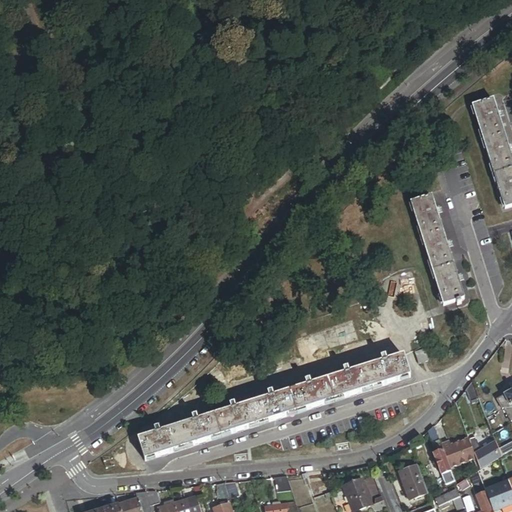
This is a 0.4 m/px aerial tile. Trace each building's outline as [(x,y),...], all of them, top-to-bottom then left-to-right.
[(511,165),(491,102),(470,109),(504,211),(511,207),(511,165)] [(430,198),(409,205),(442,308),(454,304),(455,308),(460,306),(459,302),(463,301),(430,198)] [(351,324),(287,344),(292,360),(356,341),(351,324)] [(423,352),(415,355),(418,366),(426,363),(423,352)] [(402,358),(137,442),(143,463),(409,379),(402,358)] [(480,399),(474,383),(467,393),(471,403),(480,399)] [(511,405),(505,396),(498,400),(503,409),(505,408),(511,405)] [(439,438),(435,427),(429,433),(433,444),(439,438)] [(476,439),(470,441),(474,452),(478,450),(479,451),(481,449),(476,439)] [(442,446),(440,440),(433,444),(436,451),(443,448),(442,446)] [(450,443),(442,446),(443,448),(444,450),(444,452),(451,470),(477,461),(469,441),(452,447),(450,443)] [(499,449),(497,443),(480,453),(487,466),(502,457),(499,449)] [(504,447),(499,449),(502,457),(503,459),(511,453),(511,444),(505,449),(504,447)] [(478,450),(474,452),(481,470),(487,466),(480,453),(479,451),(478,450)] [(451,470),(444,452),(442,453),(435,456),(438,464),(439,468),(442,476),(452,473),(451,470)] [(496,474),(491,466),(479,474),(482,482),(496,474)] [(429,495),(419,468),(400,475),(410,502),(429,495)] [(455,480),(452,473),(442,476),(445,484),(455,480)] [(290,491),(285,477),(274,478),(276,493),(290,491)] [(352,511),(357,511),(371,507),(365,492),(367,492),(364,482),(343,490),(352,511)] [(238,496),(234,483),(224,484),(228,500),(238,496)] [(228,501),(222,484),(215,485),(217,494),(218,503),(228,501)] [(158,504),(154,492),(145,492),(145,493),(149,507),(152,506),(158,504)] [(460,507),(464,505),(459,492),(438,500),(440,507),(451,503),(455,501),(458,508),(460,507)] [(150,511),(149,507),(145,493),(134,494),(136,500),(139,511),(150,511)] [(488,511),(493,510),(486,494),(477,498),(482,511),(488,511)] [(197,511),(194,499),(173,505),(174,511),(197,511)] [(139,511),(136,500),(118,505),(119,511),(139,511)] [(382,511),(386,511),(383,502),(382,502),(375,505),(371,507),(372,511),(382,511)]
